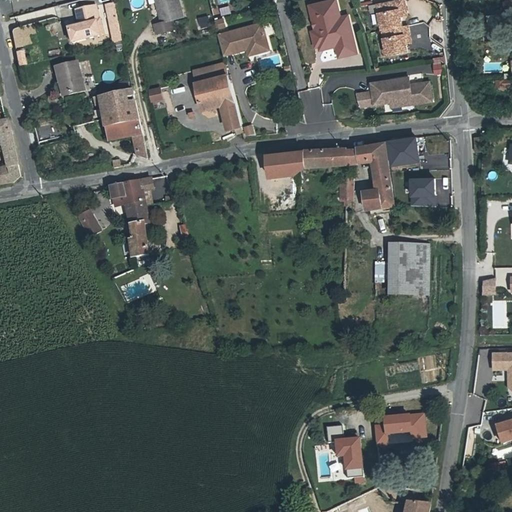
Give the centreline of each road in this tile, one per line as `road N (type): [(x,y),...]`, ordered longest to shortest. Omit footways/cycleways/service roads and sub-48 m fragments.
road 1 (tertiary): [(461,123),(467,322),(441,511)]
road 2 (residential): [(35,190),(322,140)]
road 3 (track): [(319,511),(298,446),(308,417),(332,406),(461,387)]
road 4 (residential): [(0,38),(35,190)]
road 5 (residential): [(322,140),(461,123)]
road 6 (tertiary): [(449,0),(461,123)]
